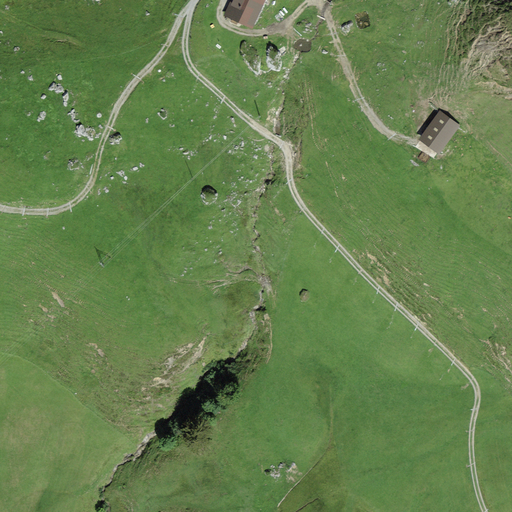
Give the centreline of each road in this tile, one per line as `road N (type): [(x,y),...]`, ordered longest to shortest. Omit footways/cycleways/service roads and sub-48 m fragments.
road 1 (track): [(194,0),(185,48),(194,71),(282,144),(304,209),(476,386),(470,439),(484,511)]
road 2 (track): [(193,1),(121,100),(87,190),(53,210),(0,206)]
